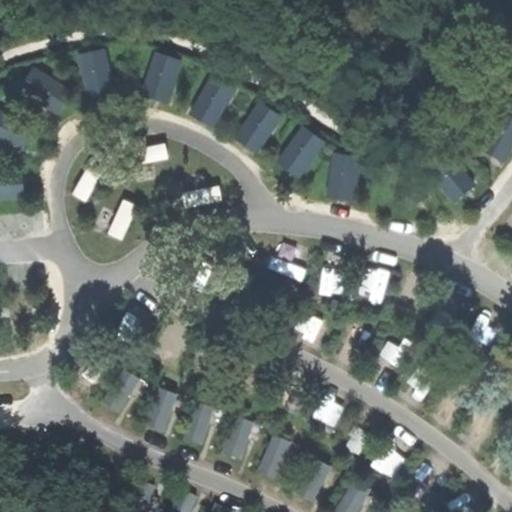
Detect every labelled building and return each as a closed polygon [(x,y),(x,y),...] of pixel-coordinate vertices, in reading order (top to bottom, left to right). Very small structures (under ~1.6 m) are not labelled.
[(89,97),(119,91),(110,45),(80,51),(89,97)] [(174,98),(184,58),(155,50),(145,90),(174,98)] [(58,110),(74,83),(41,64),(25,90),(58,110)] [(194,107),(220,121),(239,86),(214,72),(194,107)] [(259,149),(286,113),(263,96),(237,132),(259,149)] [(0,137),(26,146),(36,116),(0,104),(0,137)] [(509,158),(511,151),(511,110),(504,106),(483,144),(509,158)] [(283,162),(306,176),(329,140),(307,125),(283,162)] [(132,164),(172,156),(168,140),(128,148),(132,164)] [(360,197),(365,151),(338,148),(332,193),(360,197)] [(427,168),(456,204),(478,186),(449,150),(427,168)] [(429,194),(408,156),(386,169),(407,206),(429,194)] [(90,200),(106,166),(92,160),(76,194),(90,200)] [(24,165),(0,167),(0,197),(28,194),(24,165)] [(223,182),(185,190),(188,204),(226,197),(223,182)] [(141,203),(127,196),(111,231),(126,237),(141,203)] [(128,365),(105,398),(120,409),(143,375),(128,365)] [(181,391),(163,384),(149,420),(168,427),(181,391)] [(200,397),(187,434),(206,441),(219,404),(200,397)] [(259,419),(239,412),(225,449),(246,456),(259,419)] [(296,439),(277,431),(262,467),(280,474),(296,439)] [(43,486),(65,495),(81,458),(59,449),(43,486)] [(299,489),(316,499),(336,464),(319,454),(299,489)] [(100,511),(118,471),(99,462),(81,503),(100,511)] [(434,498),(452,478),(434,463),(417,482),(434,498)] [(342,511),(358,511),(374,486),(357,476),(338,509),(342,511)] [(148,511),(158,484),(141,479),(130,511),(148,511)] [(194,511),(202,495),(181,485),(169,511),(194,511)] [(384,511),(408,511),(394,501),(384,511)] [(234,511),(235,509),(218,502),(214,511),(234,511)]
